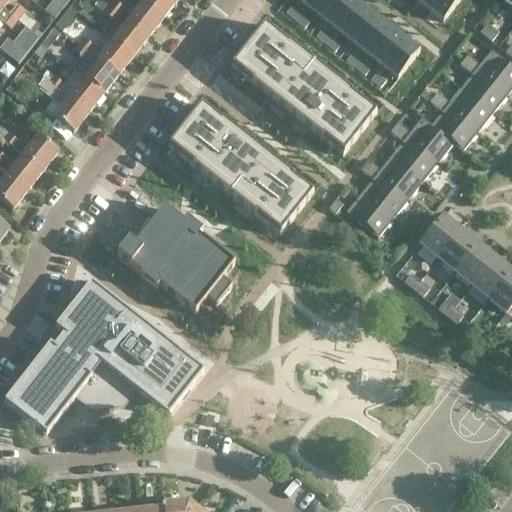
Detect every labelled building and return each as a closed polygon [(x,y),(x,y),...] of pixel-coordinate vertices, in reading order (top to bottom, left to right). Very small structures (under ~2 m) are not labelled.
[(11,0),(0,0),(0,9),(2,12),(11,0)] [(163,20),(178,1),(175,0),(144,0),(142,4),(163,20)] [(313,0),(308,8),(323,20),(338,0),(313,0)] [(352,0),(338,0),(323,20),(338,32),(359,5),(352,0)] [(413,0),(427,11),(435,0),(413,0)] [(435,0),(427,11),(442,23),(460,0),(435,0)] [(511,17),(511,0),(508,0),(502,9),(511,17)] [(108,8),(118,16),(123,10),(113,1),(108,8)] [(142,4),(127,23),(148,39),(163,20),(142,4)] [(359,5),(338,32),(353,43),(374,17),(359,5)] [(33,37),(39,29),(23,16),(24,15),(16,8),(9,17),(18,24),(17,24),(33,37)] [(113,23),(118,16),(108,8),(102,14),(113,23)] [(9,17),(2,12),(0,9),(0,25),(10,33),(17,24),(18,24),(9,17)] [(291,10),(286,16),(295,23),(300,17),(291,10)] [(300,17),(295,23),(305,31),(310,25),(300,17)] [(374,17),(353,43),(368,55),(389,29),(374,17)] [(127,23),(112,42),(133,58),(148,39),(127,23)] [(483,33),(494,42),(501,34),(489,25),(483,33)] [(389,29),(368,55),(383,67),(404,41),(389,29)] [(321,33),(316,40),(325,47),(330,41),(321,33)] [(370,117),(263,34),(224,85),(331,167),(370,117)] [(78,45),(88,54),(93,48),(82,39),(78,45)] [(330,41),(325,47),(335,55),(340,48),(330,41)] [(404,41),(383,67),(398,79),(419,53),(404,41)] [(133,58),(112,42),(97,61),(118,77),(133,58)] [(83,61),(88,54),(78,45),(72,52),(83,61)] [(468,55),(464,59),(509,95),(511,90),(511,69),(490,52),(480,65),(468,55)] [(351,57),(346,63),(355,71),(361,65),(351,57)] [(509,95),(464,59),(460,64),(473,74),(462,88),(494,113),(509,95)] [(11,71),(0,61),(0,78),(3,81),(11,71)] [(118,77),(97,61),(82,80),(103,96),(118,77)] [(361,65),(355,71),(365,78),(370,72),(361,65)] [(47,83),(59,92),(63,86),(52,77),(47,83)] [(376,77),(371,83),(380,90),(385,84),(376,77)] [(72,135),(88,115),(67,99),(59,92),(47,83),(44,80),(37,89),(40,91),(38,93),(59,109),(51,118),(72,135)] [(103,96),(82,80),(67,99),(88,115),(103,96)] [(494,113),(462,88),(450,102),(438,92),(434,97),(479,132),(494,113)] [(479,132),(434,97),(430,102),(443,112),(432,125),(431,127),(453,145),(452,146),(462,154),(479,132)] [(314,190),(208,106),(165,160),(270,244),(314,190)] [(411,132),(399,122),(395,127),(439,162),(452,146),(453,145),(431,127),(432,125),(423,117),(411,132)] [(439,162),(395,127),(391,132),(404,142),(392,156),(425,181),(439,162)] [(2,141),(13,150),(18,143),(7,135),(2,141)] [(13,150),(21,156),(42,173),(57,154),(36,137),(28,148),(20,141),(18,143),(13,150)] [(21,156),(21,157),(14,166),(0,154),(0,170),(27,192),(42,173),(21,156)] [(369,160),(365,165),(410,200),(425,181),(392,156),(381,170),(369,160)] [(365,165),(361,169),(374,179),(363,193),(395,219),(410,200),(365,165)] [(0,201),(11,211),(27,192),(0,170),(0,180),(1,182),(0,183),(0,201)] [(395,219),(363,193),(345,215),(378,240),(395,219)] [(176,202),(116,273),(179,320),(237,250),(176,202)] [(342,207),(335,202),(328,212),(334,217),(342,207)] [(459,234),(441,220),(419,248),(436,262),(459,234)] [(0,243),(8,233),(0,226),(0,243)] [(459,234),(436,262),(453,275),(476,247),(459,234)] [(493,261),(476,247),(453,275),(470,289),(493,261)] [(493,261),(470,289),(488,303),(499,289),(510,275),(493,261)] [(511,276),(510,275),(499,289),(488,303),(505,317),(511,307),(511,276)] [(412,293),(419,284),(410,277),(402,286),(412,293)] [(419,284),(412,293),(421,301),(428,292),(419,284)] [(50,347),(4,405),(46,438),(75,401),(91,414),(124,410),(137,394),(169,419),(204,374),(91,285),(56,330),(64,337),(54,350),(50,347)] [(446,320),(453,312),(444,304),(436,313),(446,320)] [(456,307),(453,312),(460,317),(464,313),(456,307)] [(453,312),(446,320),(455,328),(462,319),(460,317),(453,312)] [(503,342),(507,337),(509,334),(498,325),(491,333),(503,342)] [(471,336),(469,339),(464,344),(475,353),(482,345),(471,336)] [(206,420),(204,426),(212,428),(213,422),(215,418),(207,416),(206,420)] [(162,505),(164,508),(164,511),(195,511),(197,509),(189,502),(162,505)]
